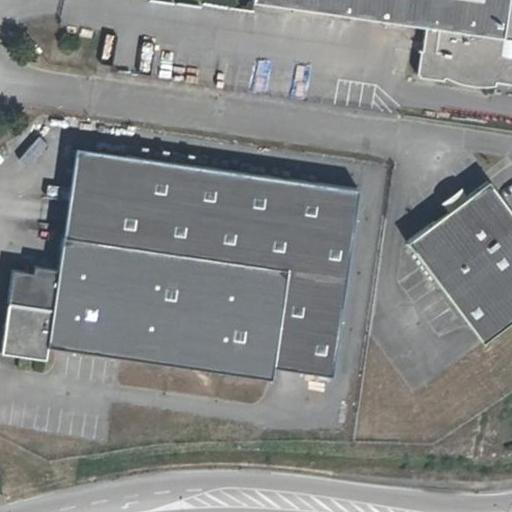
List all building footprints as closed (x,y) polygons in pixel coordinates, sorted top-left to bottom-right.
[(511,0),(257,0),(425,24),(421,49),(419,49),(415,75),(442,79),(442,77),(446,77),(457,82),(465,84),(472,85),(486,85),(494,85),(494,80),(511,82),(511,0)] [(111,242),(124,154),(73,147),(61,235),(111,242)] [(330,374),(357,188),(124,154),(111,242),(61,235),(56,269),(33,266),(32,272),(11,270),(6,302),(12,303),(9,324),(3,323),(0,346),(0,351),(44,358),(46,346),(270,378),(271,366),(330,374)] [(511,318),(511,213),(487,180),(405,241),(481,342),(511,318)] [(9,324),(12,303),(6,302),(3,323),(9,324)]
